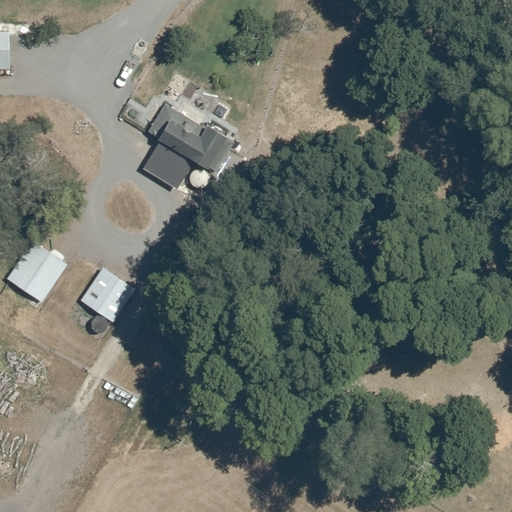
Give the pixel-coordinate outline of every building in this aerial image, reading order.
[(0,66),(14,67),(14,30),(0,29),(0,66)] [(204,127),(164,102),(146,131),(207,168),(227,136),(207,124),(204,127)] [(67,262),(28,238),(4,277),(43,301),(67,262)] [(134,286),(104,265),(82,297),(112,318),(134,286)] [(165,407),(115,372),(104,387),(154,422),(165,407)]
